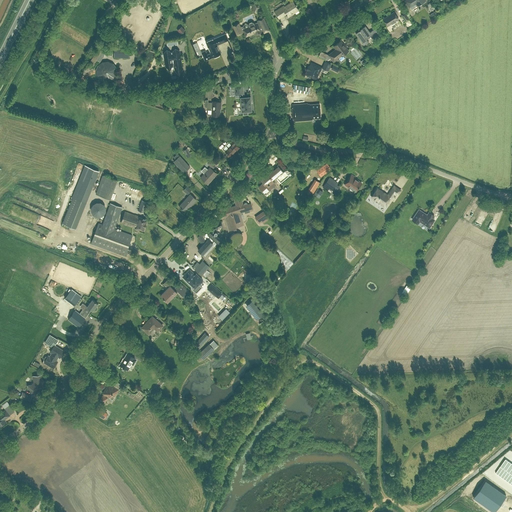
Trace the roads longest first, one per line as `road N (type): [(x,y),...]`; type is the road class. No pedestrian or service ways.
road 1 (unclassified): [(270,133),(105,318),(51,400),(0,444)]
road 2 (unclassified): [(511,195),(394,156),(317,148),(270,133)]
